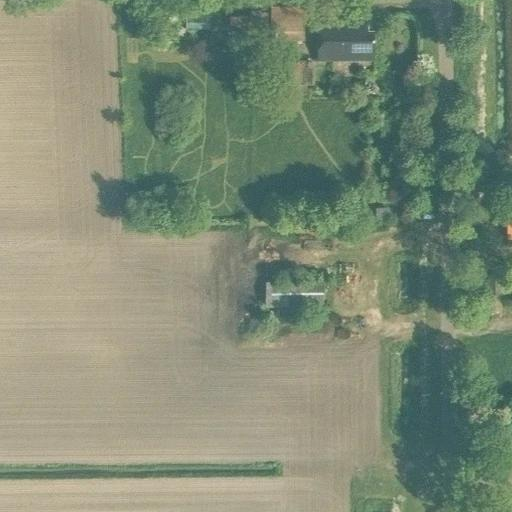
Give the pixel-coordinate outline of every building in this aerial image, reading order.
[(271,38),(304,38),(304,4),(271,4),(271,38)] [(249,21),(267,21),(267,11),(260,12),(260,9),(249,9),(249,21)] [(373,59),(374,29),(366,29),(366,18),(316,18),(316,59),(373,59)] [(288,82),(313,81),(312,67),(308,68),(307,57),(287,58),(288,82)] [(503,295),(503,275),(481,275),(481,296),(503,295)] [(322,305),(322,281),(264,282),(264,306),(322,305)]
